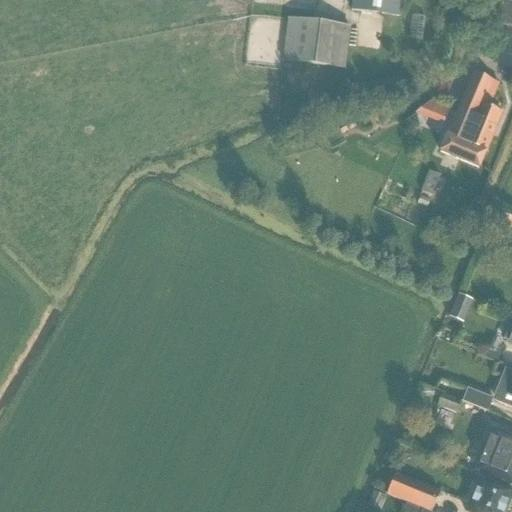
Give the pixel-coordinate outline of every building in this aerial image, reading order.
[(351,0),(350,12),(398,18),(400,0),(351,0)] [(504,27),(508,3),(495,1),(491,25),(504,27)] [(424,36),(424,12),(412,12),(411,36),(424,36)] [(349,29),(287,21),(282,62),(344,70),(349,29)] [(498,86),(473,75),(440,154),(478,170),(501,115),(488,109),(498,86)] [(434,104),(427,119),(442,126),(449,111),(434,104)] [(349,116),(335,123),(342,137),(356,130),(349,116)] [(440,177),(429,173),(421,193),(431,198),(440,177)] [(384,187),(378,202),(419,219),(425,204),(384,187)] [(511,227),(511,219),(502,215),(496,230),(509,235),(511,227)] [(462,324),(471,302),(457,296),(448,318),(462,324)] [(511,372),(510,372),(497,403),(511,409),(511,372)] [(493,400),(467,390),(462,403),(487,414),(493,400)] [(442,396),(437,408),(455,415),(460,403),(442,396)] [(472,458),(494,467),(489,478),(511,487),(511,440),(506,438),(502,448),(479,439),(472,458)] [(431,511),(439,494),(395,476),(387,496),(426,511),(431,511)] [(511,492),(479,480),(466,511),(505,511),(511,495),(511,492)]
